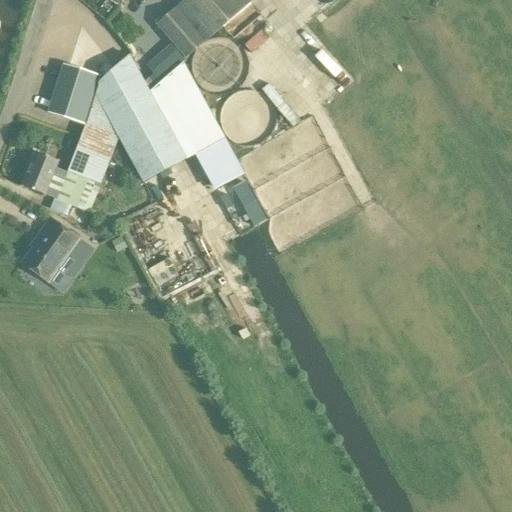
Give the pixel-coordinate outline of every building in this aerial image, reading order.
[(173,44),(146,67),(160,83),(183,63),(251,4),(248,0),(185,0),(157,26),(173,44)] [(85,127),(68,172),(101,185),(118,139),(143,184),(186,161),(189,160),(225,141),(206,106),(183,65),(152,92),(149,94),(129,56),(110,73),(98,84),(95,96),(85,127)] [(63,66),(48,114),(81,125),(96,77),(63,66)] [(35,155),(22,187),(45,197),(47,193),(56,169),(58,164),(35,154),(35,155)] [(56,169),(47,193),(56,197),(58,197),(57,201),(89,214),(101,185),(68,172),(67,174),(65,173),(56,169)] [(246,184),(233,191),(253,228),(255,227),(266,221),(246,184)] [(37,245),(22,265),(48,284),(48,283),(49,282),(57,271),(67,256),(75,262),(82,267),(87,260),(93,251),(50,220),(34,243),(37,245)]
